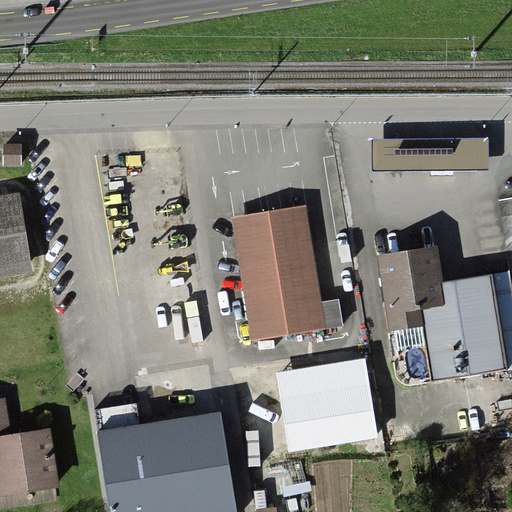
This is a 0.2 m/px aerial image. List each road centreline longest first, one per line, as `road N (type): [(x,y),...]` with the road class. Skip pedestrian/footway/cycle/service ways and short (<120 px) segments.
road 1 (residential): [(0,117),(511,111)]
road 2 (unknown): [(76,115),(114,411)]
